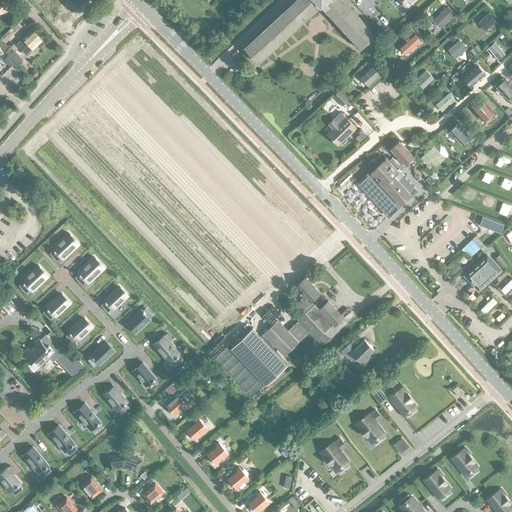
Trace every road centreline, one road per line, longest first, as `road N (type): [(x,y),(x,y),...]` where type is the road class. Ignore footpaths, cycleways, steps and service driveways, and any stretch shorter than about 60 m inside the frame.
road 1 (secondary): [(511,398),(146,10)]
road 2 (tertiary): [(137,0),(49,101)]
road 3 (tertiary): [(49,101),(146,10)]
